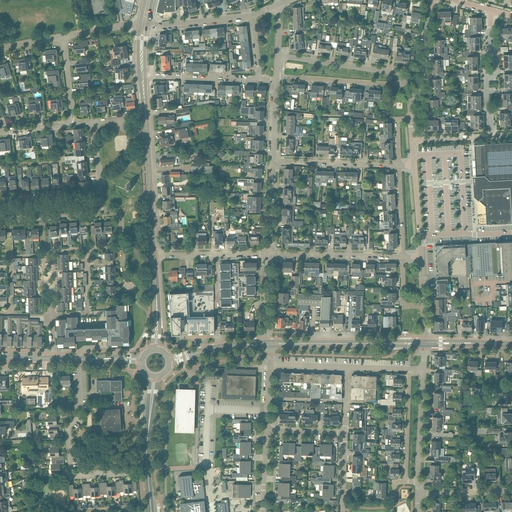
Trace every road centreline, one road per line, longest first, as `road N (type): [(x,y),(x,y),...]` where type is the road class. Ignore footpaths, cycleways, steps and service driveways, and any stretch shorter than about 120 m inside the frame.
road 1 (residential): [(133,473),(71,477),(67,430),(80,409),(79,358)]
road 2 (tertiary): [(270,343),(424,343)]
road 3 (unclassified): [(153,255),(145,113)]
road 4 (unclassified): [(268,253),(403,256)]
road 5 (residential): [(405,85),(387,72),(277,55)]
road 6 (residential): [(492,136),(486,81),(495,69),(494,10)]
road 7 (residential): [(276,78),(405,85)]
road 8 (residential): [(272,161),(399,164)]
road 9 (residential): [(417,495),(423,370)]
